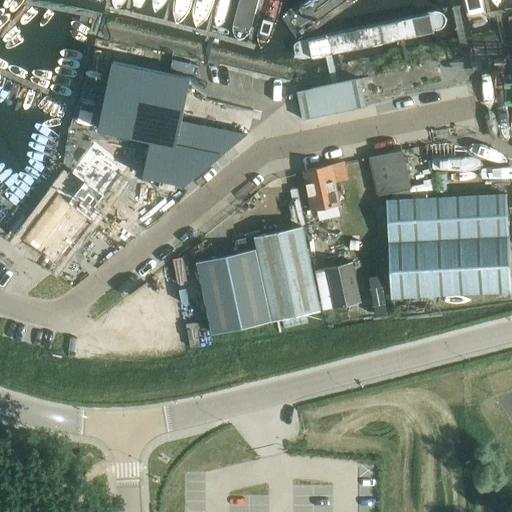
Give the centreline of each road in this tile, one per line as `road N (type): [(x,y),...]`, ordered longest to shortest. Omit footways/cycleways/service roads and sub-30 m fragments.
road 1 (unclassified): [(0,302),(65,311),(267,149),(473,106)]
road 2 (unclassified): [(128,424),(511,332)]
road 3 (unclassified): [(0,402),(70,421),(128,424)]
